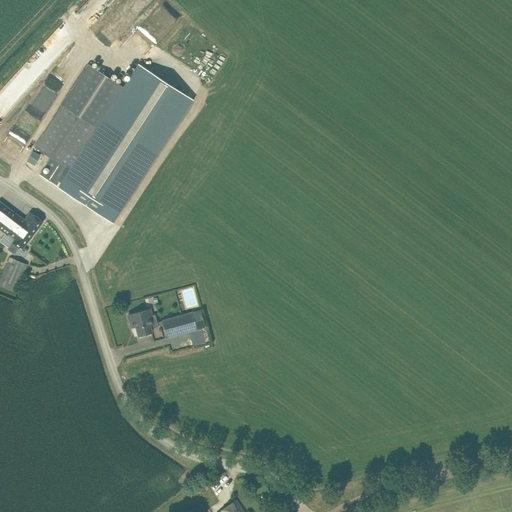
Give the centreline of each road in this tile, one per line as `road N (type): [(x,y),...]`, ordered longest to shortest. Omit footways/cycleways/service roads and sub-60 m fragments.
road 1 (unclassified): [(301,511),(266,474),(203,461),(141,420),(114,374),(62,233),(50,216),(0,186)]
road 2 (unclassified): [(337,511),(406,481),(511,452)]
